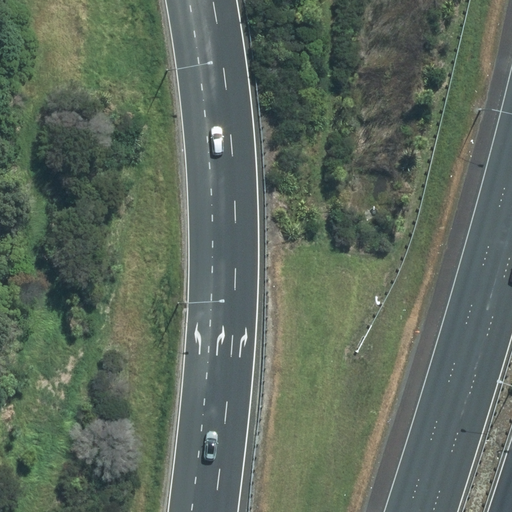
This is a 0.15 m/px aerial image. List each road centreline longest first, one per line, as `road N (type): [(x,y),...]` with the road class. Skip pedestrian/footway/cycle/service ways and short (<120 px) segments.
road 1 (motorway): [(212,511),(234,313),(229,150),(212,0)]
road 2 (motorway): [(432,511),(511,250)]
